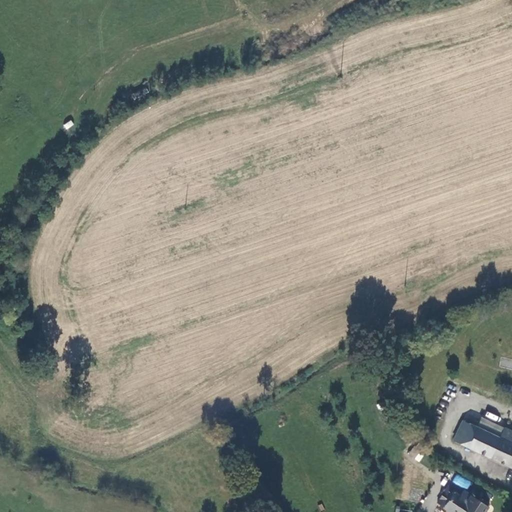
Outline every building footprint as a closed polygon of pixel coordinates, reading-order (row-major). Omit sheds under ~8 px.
[(511,358),(501,356),(499,366),(511,368),(511,358)] [(487,412),(485,417),(496,421),(498,416),(487,412)] [(454,440),(511,468),(511,433),(503,429),(499,437),(463,420),(454,440)] [(418,462),(424,455),(414,447),(408,454),(418,462)] [(452,481),(467,489),(471,482),(455,474),(452,481)] [(466,502),(447,490),(439,504),(444,507),(443,509),(447,511),(484,511),(493,498),(477,488),(472,497),(470,496),(466,502)]
